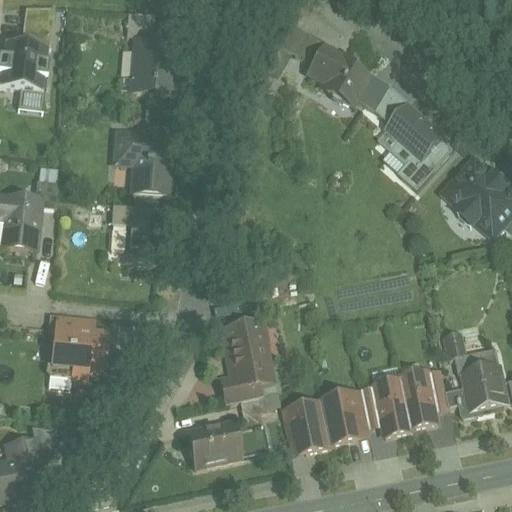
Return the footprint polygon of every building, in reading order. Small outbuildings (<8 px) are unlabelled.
[(55,15),(27,15),(22,48),(49,52),(55,15)] [(154,19),(128,17),(127,31),(153,33),(154,19)] [(289,57),(296,61),(309,39),(309,38),(295,30),(281,53),(289,57)] [(309,39),(296,61),(314,71),(325,52),(326,53),(328,49),(309,39)] [(179,46),(136,42),(131,97),(174,101),(179,46)] [(4,46),(0,72),(0,86),(43,92),(49,52),(22,48),(4,46)] [(267,75),(276,80),(289,57),(281,53),(280,52),(267,75)] [(326,53),(325,52),(314,71),(309,80),(325,89),(325,91),(326,96),(334,101),(340,101),(341,98),(357,107),(358,105),(370,83),(354,74),(356,70),(326,53)] [(370,83),(358,105),(376,115),(388,93),(390,89),(372,79),(370,83)] [(408,110),(388,93),(376,115),(391,129),(408,110)] [(439,135),(438,137),(408,110),(391,129),(385,136),(399,148),(393,154),(409,168),(398,179),(417,196),(442,169),(442,168),(454,155),(443,146),(447,142),(439,135)] [(172,116),(146,115),(145,138),(170,140),(172,116)] [(145,138),(137,137),(137,140),(117,138),(115,164),(136,165),(133,199),(167,201),(172,140),(170,140),(145,138)] [(507,197),(475,168),(446,200),(494,242),(502,233),(511,221),(511,197),(509,195),(507,197)] [(58,188),(37,186),(35,205),(41,205),(41,212),(57,214),(58,188)] [(35,205),(0,201),(0,222),(4,223),(1,252),(36,255),(41,212),(41,205),(35,205)] [(138,212),(113,210),(111,229),(129,231),(129,224),(137,225),(138,212)] [(511,221),(502,233),(511,242),(511,221)] [(137,225),(129,224),(129,231),(129,236),(113,235),(112,256),(127,257),(126,270),(164,273),(164,271),(162,271),(164,253),(165,253),(167,227),(137,225)] [(107,341),(80,338),(82,323),(57,320),(50,381),(87,385),(88,379),(103,380),(102,381),(104,381),(108,341),(107,340),(107,341)] [(257,330),(225,337),(229,357),(232,356),(237,383),(237,384),(244,383),(246,394),(261,391),(273,388),(265,349),(261,349),(257,330)] [(463,339),(445,343),(450,367),(456,365),(467,363),(467,362),(468,361),(463,339)] [(468,361),(467,362),(467,363),(456,365),(459,383),(463,382),(466,395),(446,399),(449,414),(459,412),(462,424),(465,426),(478,423),(477,419),(509,412),(500,372),(497,356),(468,361)] [(416,437),(442,432),(430,377),(400,383),(401,387),(374,392),(385,447),(417,440),(416,437)] [(244,383),(237,384),(237,383),(223,386),(228,410),(248,406),(246,394),(244,383)] [(261,391),(246,394),(248,406),(264,403),(261,391)] [(348,403),(322,408),(332,455),(333,455),(332,452),(357,447),(349,411),(348,403)] [(264,404),(240,408),(243,423),(260,420),(267,418),(264,404)] [(322,411),(297,416),(299,424),(306,460),(332,455),(322,408),(321,408),(322,411)] [(364,408),(349,411),(357,447),(372,444),(364,408)] [(260,420),(243,423),(246,438),(263,434),(260,420)] [(299,424),(284,427),(292,463),(306,460),(299,424)] [(234,430),(188,439),(195,475),(241,465),(242,465),(241,460),(259,456),(255,437),(263,436),(263,434),(246,438),(236,440),(234,430)] [(56,436),(32,433),(35,445),(36,445),(40,467),(61,463),(56,436)] [(35,445),(14,449),(18,465),(0,468),(0,506),(46,498),(40,467),(36,445),(35,445)]
